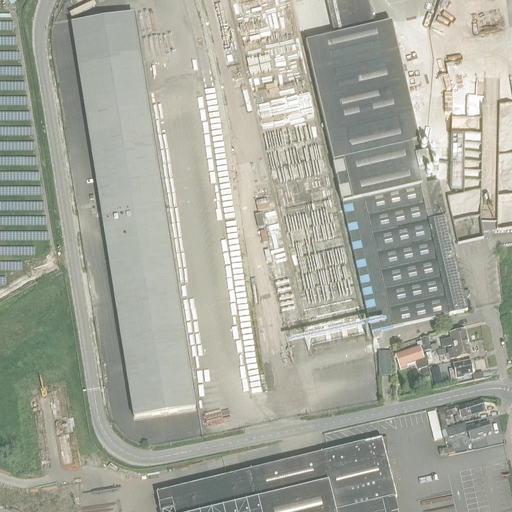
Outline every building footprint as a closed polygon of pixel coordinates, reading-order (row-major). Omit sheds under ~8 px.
[(467,312),(466,305),(446,218),(433,221),(433,219),(446,215),(438,182),(427,185),(424,173),(431,172),(427,155),(420,157),(417,143),(419,143),(392,25),(375,28),(368,0),(326,0),(335,38),(306,44),(334,166),(333,167),(335,178),(337,178),(339,190),(338,190),(341,202),(342,202),(371,333),(372,333),(377,332),(467,312)] [(72,25),(133,418),(134,418),(135,419),(194,409),(195,409),(195,408),(133,16),(133,15),(132,15),(73,24),(72,24),(72,25)] [(451,74),(453,74),(452,85),(461,85),(462,81),(463,81),(464,66),(452,65),(451,74)] [(261,215),(255,216),(258,229),(264,228),(261,215)] [(461,242),(482,238),(479,220),(470,222),(471,227),(463,228),(464,234),(459,235),(461,242)] [(442,349),(452,347),(468,343),(465,331),(449,334),(450,339),(440,341),(442,349)] [(431,349),(429,337),(422,338),(425,351),(431,349)] [(417,344),(418,348),(395,356),(399,369),(400,371),(408,368),(407,366),(416,363),(419,371),(421,370),(424,379),(430,377),(427,368),(428,368),(420,339),(416,341),(417,344)] [(447,361),(454,360),(471,357),(468,343),(452,347),(452,350),(447,351),(448,355),(446,356),(445,350),(438,351),(439,357),(446,355),(447,361)] [(390,352),(378,353),(379,377),(391,377),(390,352)] [(451,381),(456,380),(463,379),(464,377),(473,375),(470,362),(453,366),(454,372),(452,372),(452,370),(449,371),(451,381)] [(440,376),(432,378),(434,385),(442,384),(440,376)] [(458,409),(459,414),(461,420),(468,418),(470,418),(472,418),(473,416),(484,413),(481,401),(458,409)] [(438,410),(442,431),(447,430),(446,427),(444,428),(444,426),(446,426),(445,421),(445,418),(457,415),(456,410),(458,410),(457,405),(448,408),(438,410)] [(480,422),(467,427),(466,424),(446,430),(449,440),(468,434),(470,442),(481,439),(481,437),(491,433),(488,422),(481,425),(480,422)] [(249,472),(227,477),(156,495),(159,511),(397,511),(395,501),(394,501),(394,500),(397,499),(386,459),(386,440),(381,440),(381,439),(249,472)] [(409,490),(403,467),(392,470),(398,493),(409,490)]
